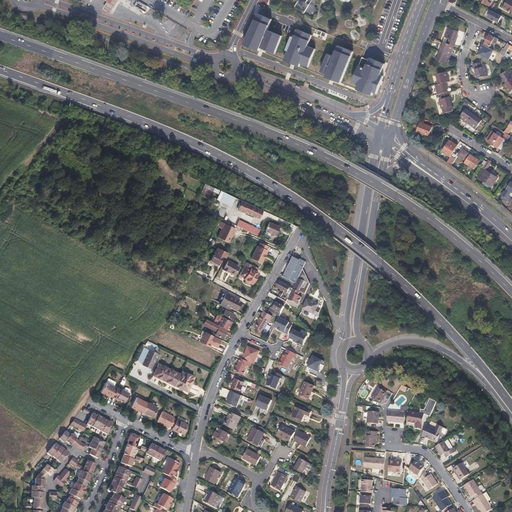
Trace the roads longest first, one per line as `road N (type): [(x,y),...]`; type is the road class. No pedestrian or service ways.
road 1 (motorway): [(0,69),(187,144),(303,205),(439,319),(511,406)]
road 2 (motorway): [(511,292),(438,224),(349,169),(0,36)]
road 3 (tertiary): [(377,141),(350,297),(351,343)]
road 4 (primary): [(35,6),(214,70)]
road 5 (primary): [(218,57),(51,0)]
road 6 (motorway): [(367,356),(397,342),(425,343),(478,372),(511,409)]
road 7 (tertiary): [(361,344),(356,323),(380,178)]
road 8 (residential): [(468,511),(429,456),(383,434),(383,407),(392,395)]
road 9 (primary): [(234,74),(377,141)]
road 10 (primary): [(393,124),(435,0)]
road 11 (primary): [(349,114),(236,63)]
road 12 (residential): [(195,444),(239,333)]
